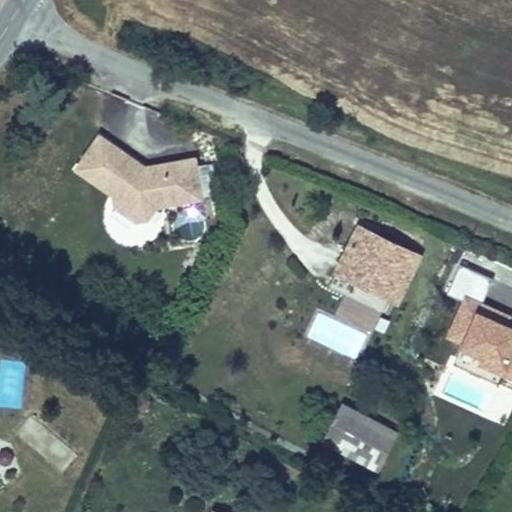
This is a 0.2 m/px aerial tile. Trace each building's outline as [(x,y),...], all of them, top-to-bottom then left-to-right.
[(148,213),(206,202),(197,160),(160,166),(162,174),(145,179),(132,172),(137,166),(99,138),(74,172),(112,199),(109,203),(138,222),(148,213)] [(145,179),(162,174),(160,166),(144,170),(137,166),(132,172),(145,179)] [(338,277),(397,304),(418,257),(359,230),(338,277)] [(460,295),(446,339),(482,351),(478,364),(511,375),(511,319),(481,310),(493,275),(460,264),(450,292),(460,295)] [(323,445),(379,473),(398,436),(342,408),(323,445)]
